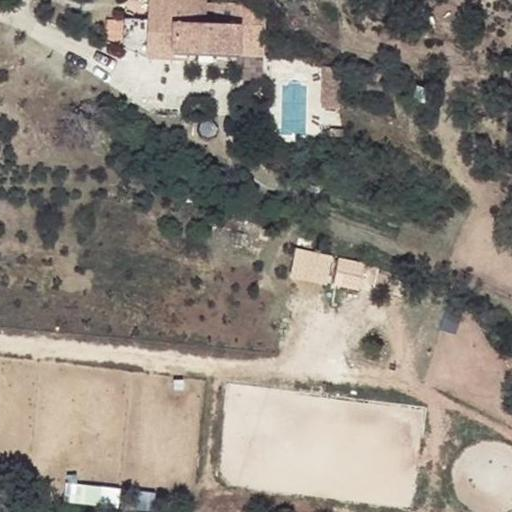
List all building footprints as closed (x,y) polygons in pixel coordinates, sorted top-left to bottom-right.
[(151,0),(151,54),(269,55),(269,15),(250,15),(250,20),(210,19),(210,0),(151,0)] [(185,104),(126,103),(125,129),(103,129),(102,160),(125,167),(126,169),(153,170),(153,161),(241,162),(242,127),(216,111),(185,112),(185,104)] [(302,172),(302,185),(318,185),(318,172),(302,172)] [(318,185),(302,185),(301,214),(318,214),(318,185)] [(297,248),(295,280),(333,282),(335,250),(297,248)] [(338,285),(364,287),(367,259),(340,257),(338,285)] [(74,483),(74,503),(124,505),(124,485),(74,483)]
